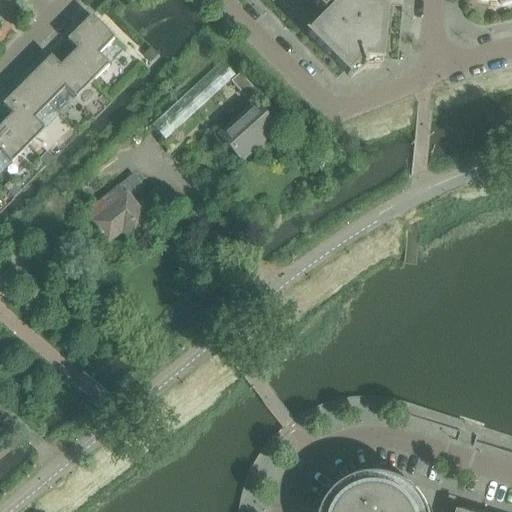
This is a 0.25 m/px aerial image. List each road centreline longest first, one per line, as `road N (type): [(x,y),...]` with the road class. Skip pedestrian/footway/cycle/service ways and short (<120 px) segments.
road 1 (residential): [(276,511),(285,473),(344,433),(380,430),(511,471)]
road 2 (residential): [(218,0),(333,111),(440,69)]
